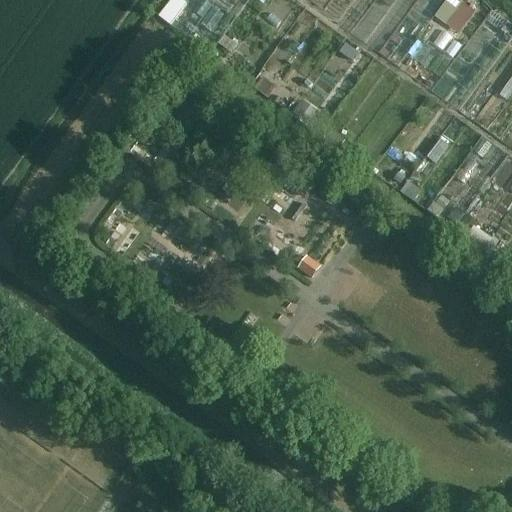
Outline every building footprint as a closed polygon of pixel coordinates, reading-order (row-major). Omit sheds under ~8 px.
[(173,0),(160,18),(172,26),(187,5),(179,0),(173,0)] [(458,0),(448,0),(435,18),(451,29),(468,6),(458,0)] [(511,24),(509,22),(502,31),(511,39),(511,24)] [(508,70),(511,61),(511,47),(505,44),(495,63),(508,70)] [(262,79),(255,89),(256,90),(269,99),(276,89),(262,79)] [(302,107),(297,113),(305,119),(309,113),(302,107)] [(324,138),(338,148),(344,140),(330,130),(324,138)] [(416,181),(449,142),(440,135),(408,174),(416,181)] [(408,183),(401,193),(414,202),(421,193),(408,183)] [(433,205),(427,212),(437,219),(442,212),(433,205)] [(455,209),(448,219),(456,225),(463,215),(455,209)] [(467,216),(460,227),(469,234),(477,223),(467,216)] [(510,274),(511,271),(511,259),(507,256),(501,263),(499,266),(510,274)] [(322,267),(308,257),(299,269),(313,279),(322,267)]
